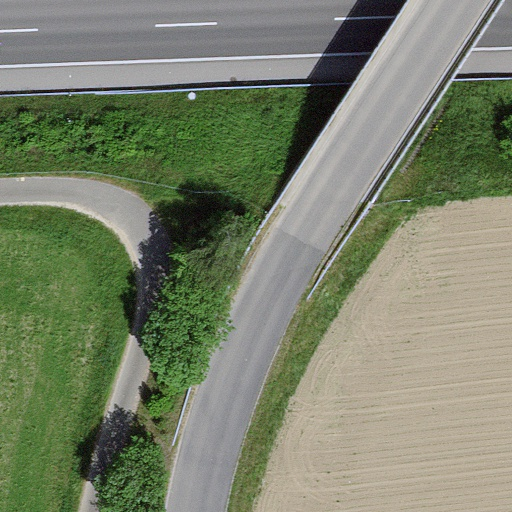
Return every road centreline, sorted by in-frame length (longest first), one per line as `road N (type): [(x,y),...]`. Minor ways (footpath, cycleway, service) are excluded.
road 1 (tertiary): [(195,511),(262,305),(455,0)]
road 2 (motorway): [(0,30),(511,12)]
